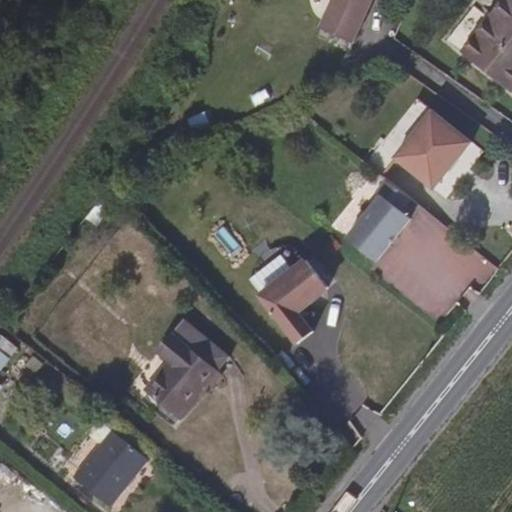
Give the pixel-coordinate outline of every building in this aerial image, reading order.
[(371,26),(379,0),(342,0),(338,15),(371,26)] [(511,0),(500,0),(472,34),(511,67),(511,0)] [(416,98),(381,150),(393,158),(428,106),(416,98)] [(444,175),(483,130),(445,98),(407,143),(444,175)] [(392,264),(426,220),(418,213),(427,201),(390,173),(381,185),(386,188),(351,232),(392,264)] [(327,292),(305,262),(274,287),(291,311),(278,321),(282,327),(327,292)] [(291,311),(274,287),(260,298),(278,321),(291,311)] [(177,424),(215,378),(171,341),(156,357),(168,367),(144,398),(177,424)] [(112,506),(150,459),(117,432),(79,479),(112,506)]
